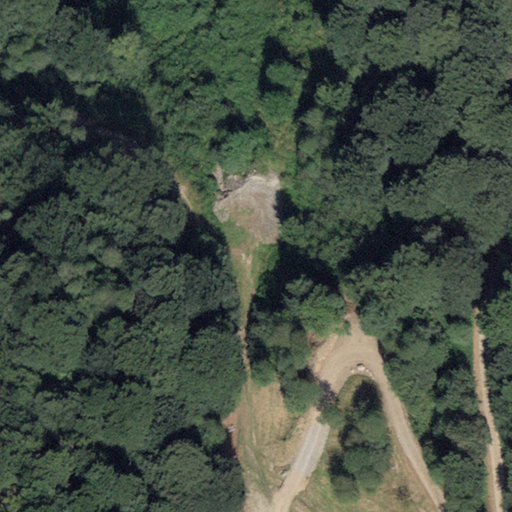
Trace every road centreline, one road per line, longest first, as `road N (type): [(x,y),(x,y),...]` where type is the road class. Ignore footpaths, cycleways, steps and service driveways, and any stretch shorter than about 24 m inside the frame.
road 1 (track): [(0,109),(116,136),(173,179),(195,212),(242,301),(242,426),(259,511)]
road 2 (track): [(274,511),(305,456),(329,378),(351,360),(374,364),(383,375),(447,511)]
road 3 (track): [(504,511),(482,336),(511,235)]
